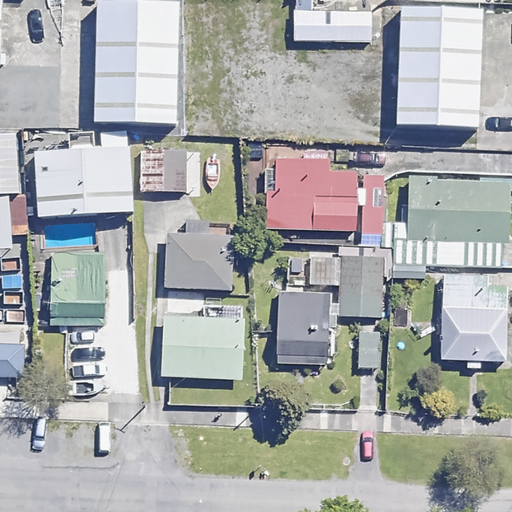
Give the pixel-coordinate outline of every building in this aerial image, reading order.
[(182,15),(101,13),(97,132),(179,134),(182,15)] [(371,17),(295,16),(294,45),(371,46),(371,17)] [(486,23),(405,20),(400,136),(481,139),(486,23)] [(92,243),(91,223),(134,222),(131,154),(128,154),(128,136),(100,137),(100,155),(34,157),(37,225),(37,244),(92,243)] [(0,203),(21,202),(18,139),(0,140),(0,203)] [(187,154),(139,155),(140,195),(187,195),(187,154)] [(329,178),(329,166),(279,164),(278,202),(267,202),(266,232),(380,236),(382,180),(329,178)] [(510,189),(410,187),(408,266),(500,268),(501,245),(509,245),(510,189)] [(27,205),(10,207),(13,240),(30,239),(27,205)] [(232,242),(169,242),(169,294),(231,294),(232,242)] [(106,256),(54,257),(56,324),(107,323),(106,256)] [(381,263),(341,263),(341,320),(380,320),(381,263)] [(486,280),(442,280),(442,365),(507,366),(507,290),(486,290),(486,280)] [(328,297),(280,298),(281,366),(330,365),(328,297)] [(245,325),(166,322),(164,382),(243,384),(245,325)] [(378,338),(360,337),(360,373),(377,374),(378,338)]
